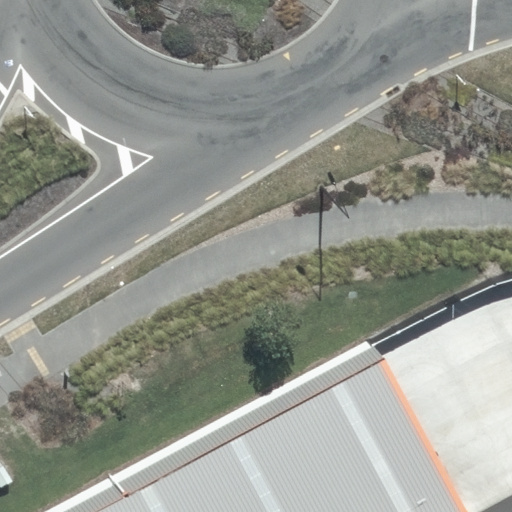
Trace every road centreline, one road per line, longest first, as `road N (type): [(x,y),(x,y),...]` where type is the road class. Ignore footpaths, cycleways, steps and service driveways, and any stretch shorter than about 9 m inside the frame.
road 1 (tertiary): [(210,117),(124,218),(0,296)]
road 2 (tertiary): [(210,117),(156,108),(107,84),(65,48),(36,0)]
road 3 (tertiary): [(383,24),(351,64),(309,93),(261,112),(210,117)]
road 4 (tertiary): [(511,4),(383,24)]
